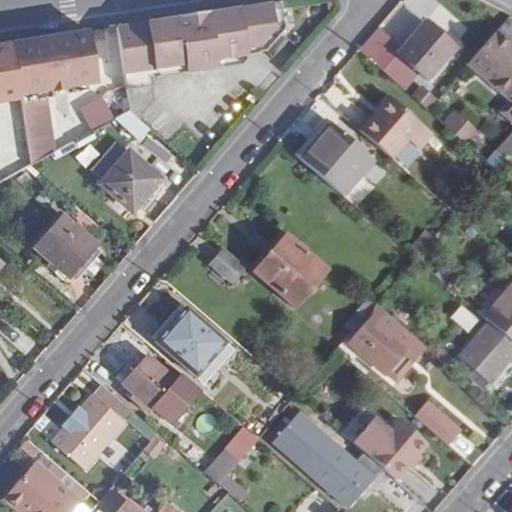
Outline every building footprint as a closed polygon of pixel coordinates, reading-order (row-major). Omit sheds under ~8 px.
[(254,0),(187,10),(116,21),(129,105),(137,113),(154,93),(150,64),(260,47),(260,46),(266,45),(286,23),(282,0),(254,0)] [(395,48),(386,40),(372,57),(401,82),(417,63),(427,72),(454,41),(424,15),(395,48)] [(511,36),(497,24),(467,58),(505,91),(496,101),(511,116),(511,36)] [(89,25),(12,37),(20,86),(22,97),(46,93),(52,92),(51,86),(65,83),(65,82),(64,75),(73,74),(74,81),(92,79),(96,73),(89,25)] [(12,37),(0,38),(0,88),(20,86),(12,37)] [(73,74),(64,75),(65,82),(74,81),(73,74)] [(434,96),(422,84),(414,93),(426,104),(434,96)] [(101,89),(79,102),(91,125),(114,113),(101,89)] [(389,91),(370,112),(374,114),(392,94),(389,91)] [(46,93),(22,97),(22,102),(23,103),(27,128),(29,137),(31,158),(54,146),(46,93)] [(374,114),(370,112),(359,125),(401,161),(431,126),(392,94),(374,114)] [(451,102),(440,116),(464,136),(475,123),(451,102)] [(143,140),(151,127),(127,111),(118,123),(143,140)] [(372,153),(330,116),(298,153),(340,189),(372,153)] [(511,130),(502,150),(511,154),(511,130)] [(89,144),(75,157),(86,169),(100,156),(89,144)] [(161,173),(131,146),(101,179),(132,206),(161,173)] [(94,239),(62,210),(34,242),(66,270),(94,239)] [(406,245),(414,252),(432,231),(424,224),(406,245)] [(322,265),(281,230),(250,265),(291,300),(322,265)] [(242,262),(223,245),(211,260),(230,277),(242,262)] [(511,276),(482,310),(489,317),(511,337),(511,276)] [(365,289),(340,319),(348,326),(374,297),(365,289)] [(460,299),(449,311),(466,325),(477,314),(460,299)] [(193,368),(222,335),(183,300),(153,334),(193,368)] [(370,312),(349,335),(395,376),(425,341),(384,305),(374,316),(370,312)] [(484,374),(488,377),(511,350),(511,337),(489,317),(459,351),(473,364),(467,369),(479,380),(484,374)] [(143,347),(119,375),(150,401),(163,386),(182,403),(199,384),(180,368),(175,374),(143,347)] [(163,386),(150,401),(170,418),(182,403),(163,386)] [(89,389),(49,436),(80,463),(121,417),(89,389)] [(456,424),(424,395),(412,409),(444,437),(456,424)] [(345,503),(373,471),(296,405),(269,436),(345,503)] [(351,435),(390,468),(394,472),(425,436),(397,412),(387,425),(372,412),(351,435)] [(224,445),(204,468),(217,478),(225,469),(236,456),(224,445)] [(235,476),(246,462),(240,456),(228,470),(235,476)] [(36,465),(27,457),(1,487),(28,511),(61,511),(73,498),(54,481),(60,475),(42,459),(36,465)] [(416,491),(394,472),(390,468),(377,483),(404,506),(416,491)] [(225,469),(217,478),(238,496),(246,487),(225,469)] [(107,484),(89,504),(97,511),(113,511),(125,501),(107,484)] [(168,511),(158,503),(148,511),(137,511),(125,501),(113,511),(168,511)]
